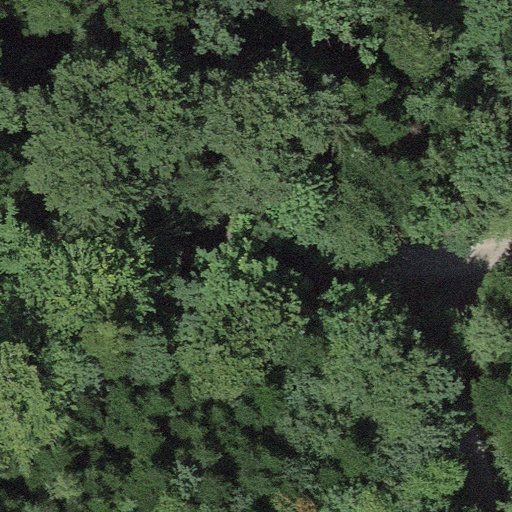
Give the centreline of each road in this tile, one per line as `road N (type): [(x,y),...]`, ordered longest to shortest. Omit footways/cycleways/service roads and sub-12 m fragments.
road 1 (track): [(0,275),(410,263)]
road 2 (track): [(410,263),(492,511)]
